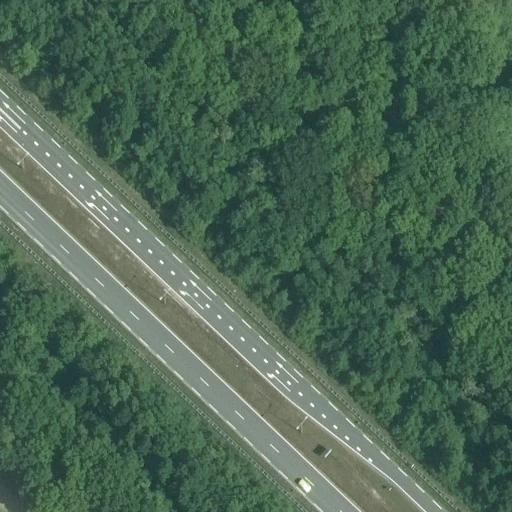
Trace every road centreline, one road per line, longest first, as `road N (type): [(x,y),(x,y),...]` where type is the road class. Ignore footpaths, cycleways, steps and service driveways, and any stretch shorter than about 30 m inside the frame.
road 1 (primary): [(438,511),(0,105)]
road 2 (primary): [(0,187),(340,511)]
